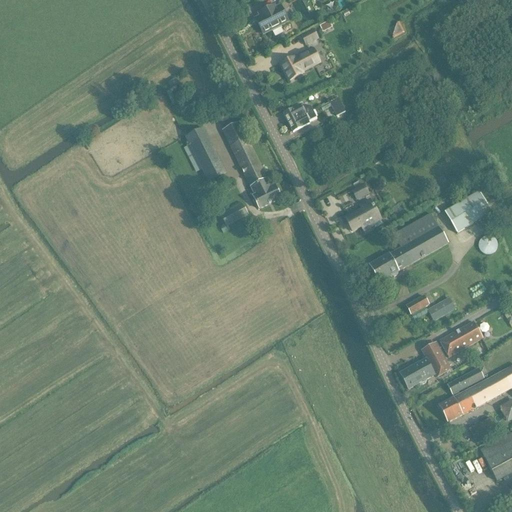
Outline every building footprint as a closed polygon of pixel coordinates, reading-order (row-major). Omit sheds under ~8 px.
[(262,16),(255,20),(262,34),(271,30),(275,38),(283,33),(279,26),(287,21),(280,7),(275,10),(273,6),(260,13),(262,16)] [(317,39),(313,31),(301,37),(305,45),(317,39)] [(295,60),(294,58),(280,66),(288,82),(302,74),(301,73),(319,63),(312,51),(295,60)] [(175,79),(168,84),(171,88),(178,84),(175,79)] [(336,117),(346,113),(338,98),(331,102),(329,103),(331,107),(336,117)] [(187,100),(178,105),(181,112),(190,107),(187,100)] [(329,103),(320,107),(323,112),(331,107),(329,103)] [(304,106),(283,115),(288,124),(312,111),(310,108),(304,106)] [(308,122),(316,118),(312,111),(288,124),(293,133),(309,125),(308,122)] [(239,123),(222,132),(250,187),(266,178),(239,123)] [(203,129),(185,138),(208,183),(226,173),(203,129)] [(274,186),(271,188),(266,178),(250,187),(254,196),(252,197),(259,210),(281,199),(274,186)] [(351,191),(356,202),(369,195),(364,185),(351,191)] [(479,193),(444,213),(457,234),(491,214),(479,193)] [(362,211),(346,219),(348,222),(347,223),(352,233),(361,228),(363,232),(372,228),(373,230),(382,225),(379,219),(374,210),(373,207),(369,201),(360,206),(362,211)] [(241,204),(220,217),(226,228),(228,227),(248,215),(241,204)] [(380,259),(373,263),(369,266),(379,283),(389,277),(393,278),(397,276),(398,273),(448,244),(438,228),(430,215),(393,236),(400,249),(393,253),(389,254),(380,259)] [(424,297),(406,307),(411,316),(428,306),(424,297)] [(455,311),(449,300),(427,312),(433,323),(455,311)] [(473,323),(439,342),(448,359),(482,340),(473,323)] [(421,352),(425,360),(399,374),(408,391),(419,385),(422,386),(426,384),(427,380),(434,376),(436,379),(450,371),(447,365),(436,344),(421,352)] [(511,367),(459,396),(457,393),(483,379),(478,370),(447,386),(453,399),(438,407),(447,424),(511,389),(511,367)] [(491,419),(469,430),(476,445),(498,434),(491,419)] [(511,433),(480,451),(491,473),(496,482),(511,473),(511,433)]
